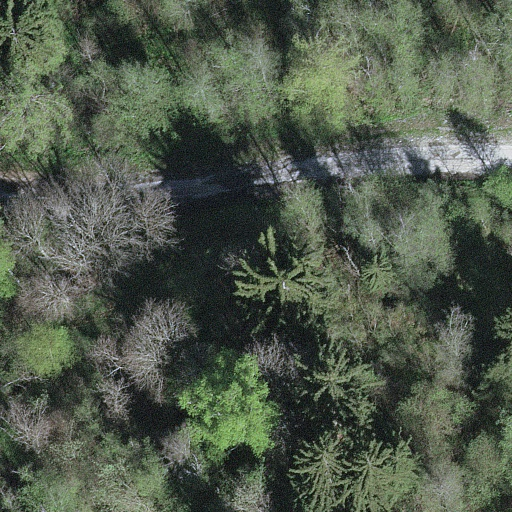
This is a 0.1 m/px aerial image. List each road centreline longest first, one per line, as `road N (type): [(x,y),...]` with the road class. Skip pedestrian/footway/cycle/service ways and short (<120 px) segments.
road 1 (track): [(511,161),(129,197)]
road 2 (residential): [(129,197),(0,185)]
